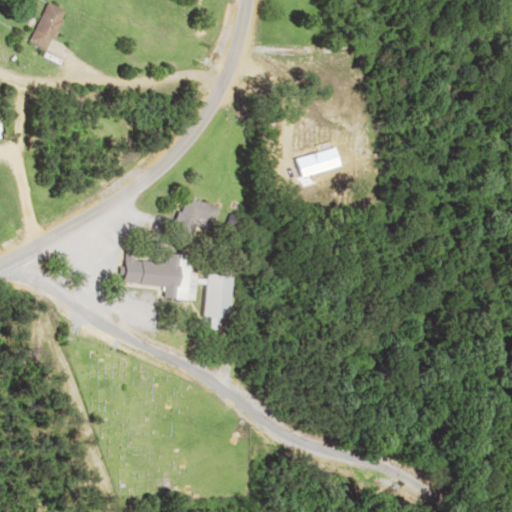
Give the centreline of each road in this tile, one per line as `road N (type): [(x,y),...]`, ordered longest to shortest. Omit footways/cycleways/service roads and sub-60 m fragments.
road 1 (residential): [(424,511),(296,454),(153,352),(87,249)]
road 2 (residential): [(0,264),(87,249),(118,193),(174,157),(215,90),(228,0)]
